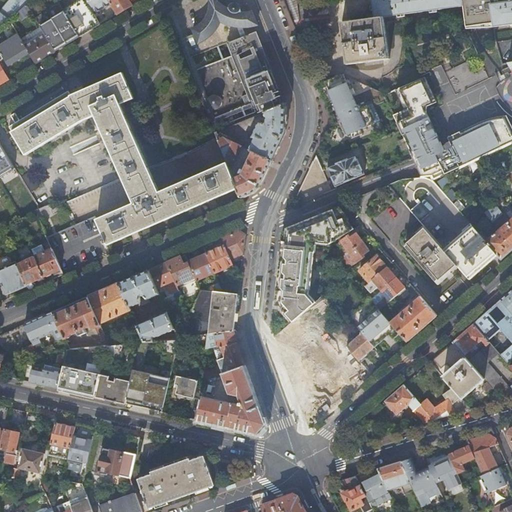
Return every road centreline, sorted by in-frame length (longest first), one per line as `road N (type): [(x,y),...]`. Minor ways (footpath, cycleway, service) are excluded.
road 1 (tertiary): [(0,387),(298,463)]
road 2 (residential): [(262,217),(247,212),(0,319)]
road 3 (secondary): [(262,217),(249,332),(298,463)]
road 4 (secondary): [(261,0),(304,128),(262,217)]
road 5 (residential): [(451,324),(298,463)]
road 6 (residential): [(298,463),(338,465),(492,418)]
road 7 (residential): [(0,102),(166,0)]
road 8 (residential): [(451,324),(366,223)]
